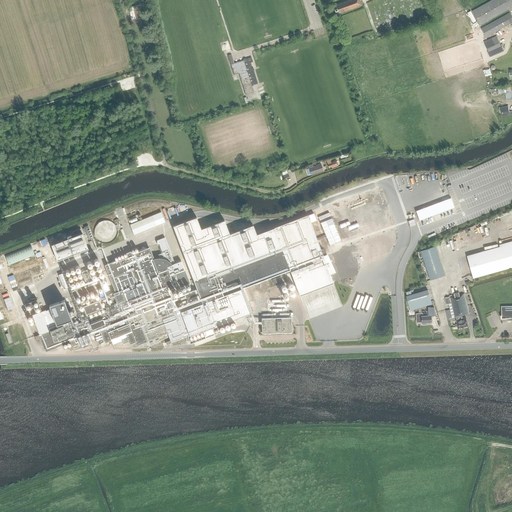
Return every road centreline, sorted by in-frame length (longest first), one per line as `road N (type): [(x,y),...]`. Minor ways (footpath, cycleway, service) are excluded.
road 1 (tertiary): [(0,360),(511,345)]
road 2 (track): [(486,443),(392,430),(260,432),(127,455),(0,497)]
road 3 (track): [(164,164),(273,192),(384,154)]
road 4 (track): [(164,164),(122,0)]
